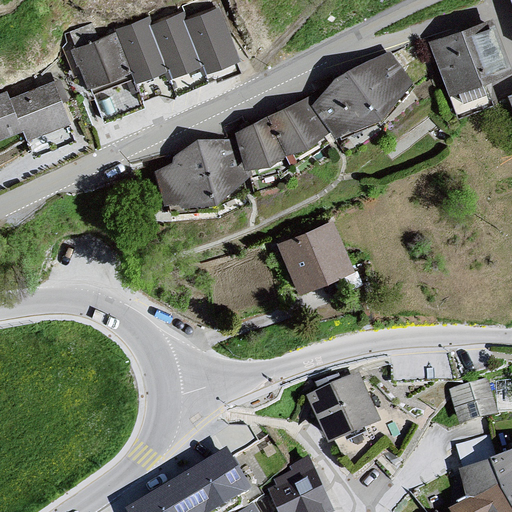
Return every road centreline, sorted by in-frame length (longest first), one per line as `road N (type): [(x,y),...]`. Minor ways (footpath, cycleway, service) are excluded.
road 1 (residential): [(0,206),(354,42)]
road 2 (residential): [(162,401),(322,357),(438,337),(511,339)]
road 3 (tertiary): [(0,310),(76,306),(123,322),(146,342),(162,401)]
road 4 (tertiary): [(162,401),(162,427),(148,451),(76,511)]
